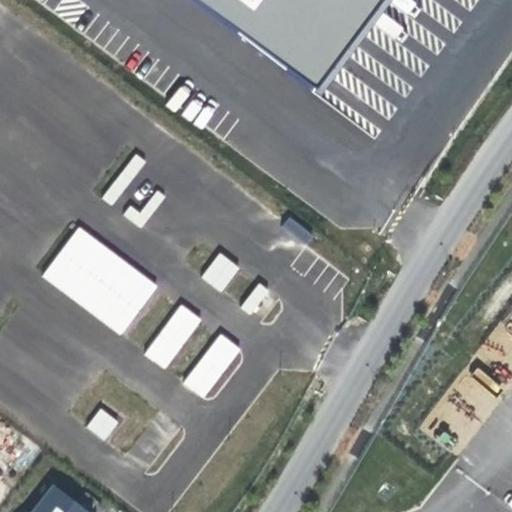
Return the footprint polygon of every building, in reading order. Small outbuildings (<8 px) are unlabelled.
[(190,0),(316,95),(388,0),(190,0)] [(295,215),(284,222),(298,246),(309,239),(295,215)] [(40,276),(121,335),(158,285),(78,226),(40,276)] [(218,252),(200,278),(220,293),(239,267),(218,252)] [(256,283),(240,308),(252,316),(268,291),(256,283)] [(163,369),(202,319),(181,304),(143,353),(163,369)] [(217,332),(183,385),(206,400),(240,347),(217,332)] [(99,407),(85,427),(104,441),(118,421),(99,407)] [(83,511),(47,484),(25,511),(83,511)]
